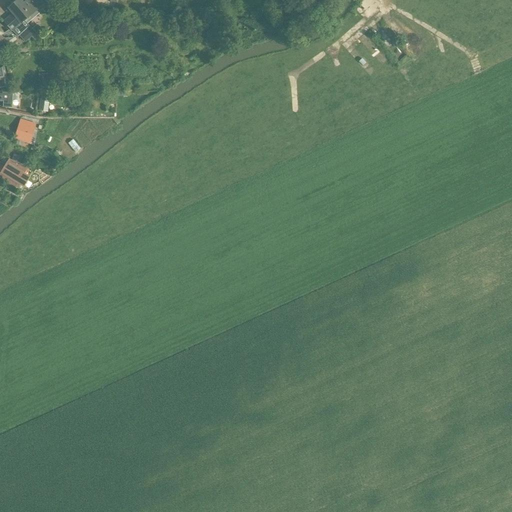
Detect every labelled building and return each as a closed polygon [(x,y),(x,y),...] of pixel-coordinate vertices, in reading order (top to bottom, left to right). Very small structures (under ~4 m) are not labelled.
[(4,21),(12,30),(19,36),(27,29),(21,23),(38,9),(41,10),(44,8),(43,5),(44,4),(40,0),(27,0),(25,2),(23,0),(18,0),(9,8),(14,13),(4,21)] [(0,45),(4,42),(5,44),(16,37),(10,31),(4,34),(0,28),(0,45)] [(39,86),(43,87),(52,87),(52,74),(43,74),(39,74),(39,86)] [(0,100),(4,101),(3,107),(12,108),(13,94),(3,93),(3,92),(0,92),(0,100)] [(41,102),(39,110),(48,111),(49,103),(59,104),(60,96),(42,94),(41,102)] [(36,125),(21,120),(14,138),(30,144),(36,125)] [(13,160),(20,163),(22,157),(15,154),(15,155),(13,160)] [(30,177),(25,174),(29,167),(10,159),(3,170),(0,167),(0,178),(16,188),(19,183),(24,186),(30,177)]
